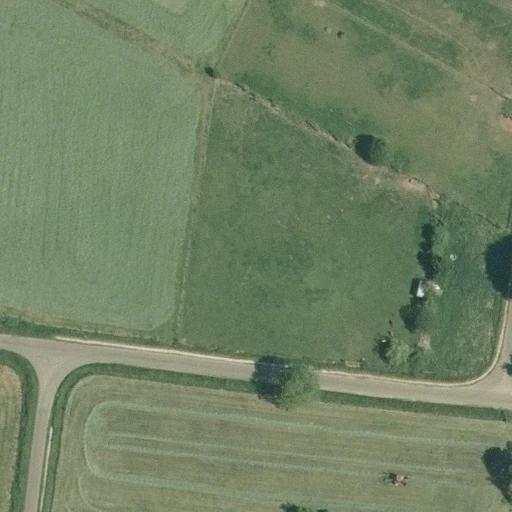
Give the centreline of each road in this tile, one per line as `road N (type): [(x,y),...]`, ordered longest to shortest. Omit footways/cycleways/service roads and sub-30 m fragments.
road 1 (unclassified): [(505,400),(50,350)]
road 2 (unclassified): [(31,511),(50,350)]
